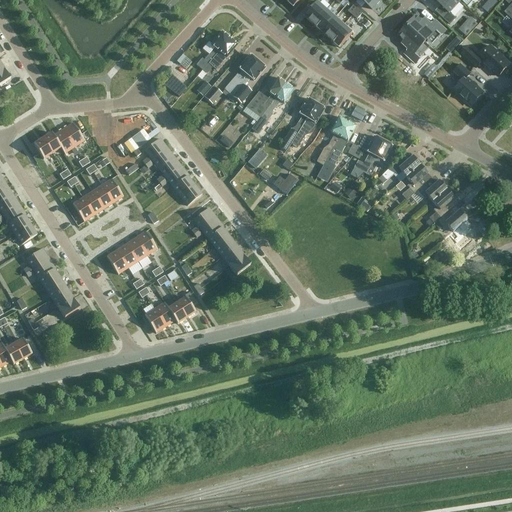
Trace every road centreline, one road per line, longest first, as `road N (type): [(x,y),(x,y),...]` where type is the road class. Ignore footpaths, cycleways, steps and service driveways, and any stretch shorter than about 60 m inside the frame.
road 1 (residential): [(309,314),(304,296),(141,94)]
road 2 (residential): [(136,358),(0,137)]
road 3 (residential): [(309,314),(450,278),(511,252)]
road 4 (residential): [(136,358),(309,314)]
road 5 (unclassified): [(460,146),(334,80)]
road 6 (residential): [(0,389),(136,358)]
road 7 (unclassified): [(334,80),(234,0)]
road 8 (residential): [(141,94),(214,0)]
